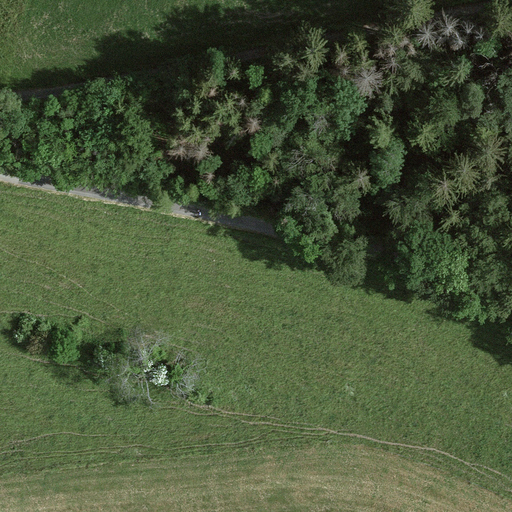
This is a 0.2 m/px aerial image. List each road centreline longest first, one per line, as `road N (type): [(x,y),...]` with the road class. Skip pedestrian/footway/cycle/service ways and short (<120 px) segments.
road 1 (unclassified): [(0,168),(293,232),(511,303)]
road 2 (track): [(511,3),(44,94),(0,95)]
